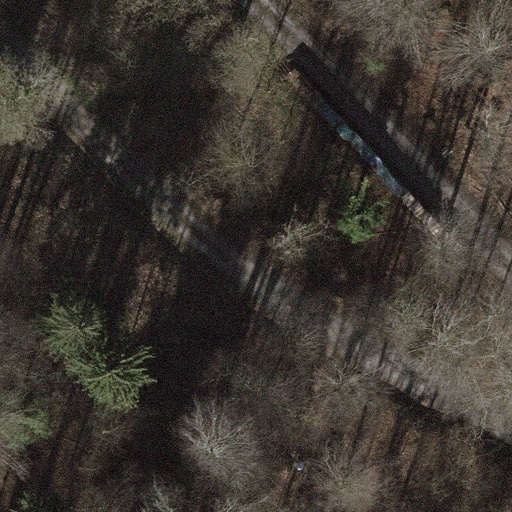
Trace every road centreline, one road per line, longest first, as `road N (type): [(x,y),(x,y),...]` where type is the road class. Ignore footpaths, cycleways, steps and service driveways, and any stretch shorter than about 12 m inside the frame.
road 1 (track): [(511,423),(322,326),(148,186),(0,23)]
road 2 (track): [(511,261),(264,0)]
